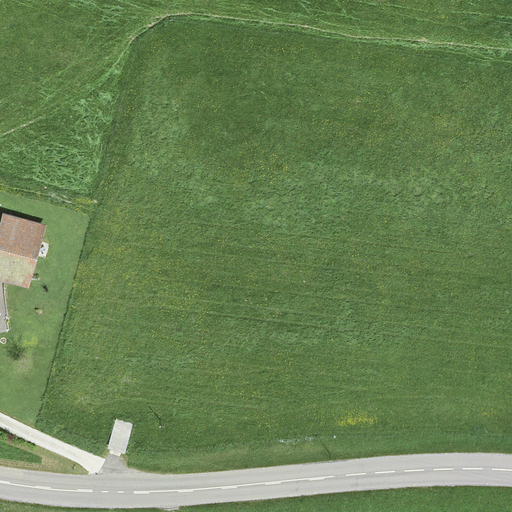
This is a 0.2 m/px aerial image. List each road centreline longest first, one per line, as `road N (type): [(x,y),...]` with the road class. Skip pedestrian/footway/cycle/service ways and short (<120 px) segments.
road 1 (tertiary): [(0,481),(155,492),(373,472),(511,470)]
road 2 (track): [(189,511),(0,418)]
